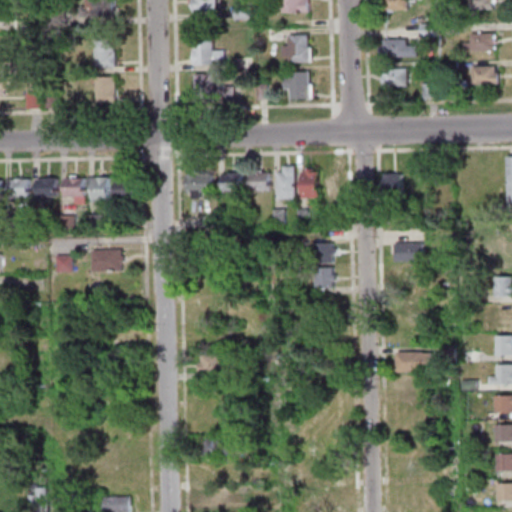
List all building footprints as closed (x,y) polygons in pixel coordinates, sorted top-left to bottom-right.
[(113,0),(114,16),(86,17),(86,16),(80,16),(79,7),(85,7),(85,0),(113,0)] [(214,0),(214,11),(191,11),(191,0),(214,0)] [(307,0),(307,12),(280,13),(280,0),(307,0)] [(405,0),(406,10),(384,10),(383,0),(405,0)] [(491,0),(492,8),(470,9),(470,0),(491,0)] [(248,18),(233,18),(233,9),(248,9),(248,18)] [(64,12),(64,25),(48,26),(48,12),(64,12)] [(9,21),(9,31),(24,30),(24,20),(9,21)] [(420,37),(419,24),(433,23),(433,36),(420,37)] [(442,24),(457,23),(457,34),(442,34),(442,24)] [(279,39),(266,40),(266,29),(279,29),(279,39)] [(462,43),(470,43),(470,34),(493,33),(493,50),(462,50),(462,43)] [(288,61),(288,56),(281,56),(281,45),(288,45),(288,35),(307,34),(307,47),(310,47),(310,61),(288,61)] [(192,38),(211,37),(211,50),(223,50),(223,58),(212,59),(212,63),(192,64),(192,38)] [(113,38),(113,51),(115,51),(115,66),(94,67),(94,39),(113,38)] [(379,57),(379,46),(383,46),(382,40),(405,39),(405,46),(416,45),(416,56),(379,57)] [(249,67),(237,67),(236,57),(249,57),(249,67)] [(11,59),(11,75),(28,74),(28,58),(11,59)] [(456,72),(442,72),(442,62),(456,61),(456,72)] [(497,73),(497,84),(471,84),(471,66),(494,66),(494,73),(497,73)] [(406,85),(383,86),(383,69),(406,68),(406,85)] [(289,98),(289,88),(283,88),(283,77),(289,77),(289,72),(308,72),(308,84),(311,84),(311,98),(289,98)] [(194,74),(212,73),(213,88),(224,88),(223,86),(233,86),(233,100),(224,100),(223,95),(213,95),(213,101),(193,101),(193,86),(194,86),(194,74)] [(114,76),(115,103),(95,104),(94,77),(114,76)] [(436,97),(422,97),(422,84),(436,83),(436,97)] [(256,100),(256,84),(266,84),(266,100),(256,100)] [(41,92),(41,108),(25,108),(25,92),(41,92)] [(57,94),(57,107),(43,107),(43,94),(57,94)] [(293,166),(294,198),(276,198),(276,172),(282,172),(282,166),(293,166)] [(301,198),(300,172),(305,172),(305,169),(311,169),(311,171),(317,171),(317,197),(301,198)] [(332,170),(339,170),(339,198),(323,198),(323,174),(332,174),(332,170)] [(249,191),(249,173),(269,172),(270,191),(249,191)] [(221,173),(241,173),(241,191),(222,191),(221,173)] [(383,173),(383,197),(400,196),(400,173),(383,173)] [(186,191),(185,175),(211,174),(211,191),(199,191),(199,197),(191,197),(191,191),(186,191)] [(114,177),(131,176),(132,200),(114,201),(114,177)] [(107,177),(108,201),(91,201),(90,177),(107,177)] [(35,179),(36,197),(56,197),(56,178),(35,179)] [(63,178),(63,197),(73,197),(73,203),(83,203),(83,178),(63,178)] [(8,179),(28,179),(29,197),(18,197),(19,200),(8,200),(8,179)] [(432,199),(451,199),(451,179),(432,179),(432,199)] [(273,224),(273,209),(283,209),(283,224),(273,224)] [(297,224),(297,209),(306,209),(306,224),(297,224)] [(86,215),(87,229),(102,228),(101,214),(86,215)] [(74,215),(74,230),(60,230),(60,215),(74,215)] [(200,225),(199,216),(213,216),(213,225),(200,225)] [(121,217),(121,229),(135,229),(135,217),(121,217)] [(5,219),(5,231),(15,231),(14,218),(5,219)] [(331,242),(331,263),(314,263),(313,243),(331,242)] [(421,242),(393,243),(393,261),(421,260),(421,242)] [(224,260),(198,261),(198,246),(224,245),(224,260)] [(495,267),(511,266),(511,247),(495,247),(495,267)] [(120,248),(121,256),(122,256),(122,262),(120,262),(121,271),(91,272),(90,249),(120,248)] [(73,255),(73,258),(72,258),(72,271),(56,272),(56,258),(55,258),(55,255),(73,255)] [(421,265),(394,265),(394,281),(421,281),(421,265)] [(314,268),(332,267),(332,287),(315,287),(314,268)] [(494,297),(511,297),(511,276),(494,276),(494,297)] [(461,292),(462,303),(477,302),(476,292),(461,292)] [(414,316),(415,306),(403,304),(402,315),(414,316)] [(511,325),(511,305),(498,305),(498,317),(489,317),(489,325),(511,325)] [(511,335),(494,335),(494,356),(511,356),(511,335)] [(441,347),(441,361),(454,361),(454,346),(441,347)] [(461,351),(461,361),(477,361),(476,350),(461,351)] [(395,352),(395,371),(431,371),(431,352),(395,352)] [(223,371),(197,372),(197,363),(201,363),(201,354),(218,354),(218,363),(223,363),(223,371)] [(488,384),(511,384),(511,364),(496,364),(496,376),(488,376),(488,384)] [(248,377),(234,377),(234,367),(248,367),(248,377)] [(460,380),(461,390),(476,389),(476,380),(460,380)] [(511,395),(493,395),(493,413),(511,413),(511,395)] [(511,424),(494,424),(494,441),(511,441),(511,424)] [(226,454),(204,455),(204,437),(220,437),(221,445),(225,445),(226,454)] [(511,453),(495,454),(496,471),(511,470),(511,453)] [(13,458),(14,466),(25,465),(25,458),(13,458)] [(301,478),(330,478),(330,461),(301,461),(301,478)] [(511,483),(496,484),(497,501),(511,500),(511,483)] [(46,487),(46,496),(47,496),(47,511),(27,511),(27,495),(35,494),(35,488),(46,487)] [(330,490),(300,490),(300,506),(330,506),(330,490)] [(203,508),(203,492),(231,492),(231,508),(203,508)] [(128,496),(128,511),(102,511),(102,496),(128,496)]
